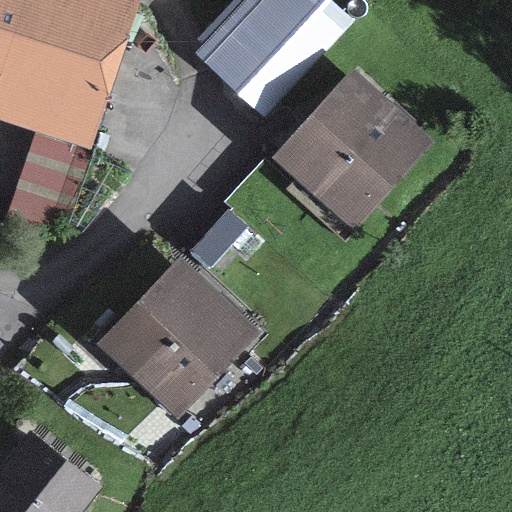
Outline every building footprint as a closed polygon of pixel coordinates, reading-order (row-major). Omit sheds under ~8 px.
[(0,0),(0,99),(88,126),(126,0),(0,0)] [(352,20),(330,0),(244,0),(196,52),(263,115),(352,20)] [(276,166),(355,232),(438,133),(358,67),(276,166)] [(179,426),(262,332),(184,262),(100,355),(179,426)] [(76,511),(91,492),(29,446),(0,485),(0,511),(76,511)]
